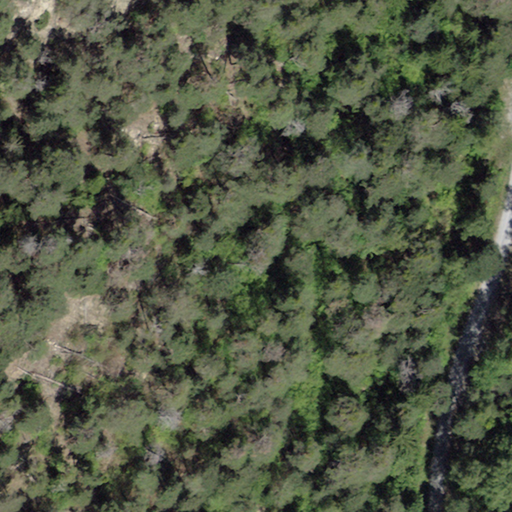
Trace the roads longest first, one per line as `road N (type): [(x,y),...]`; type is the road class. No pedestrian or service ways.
road 1 (track): [(511,134),(420,211),(344,511)]
road 2 (track): [(511,206),(433,451),(431,511)]
